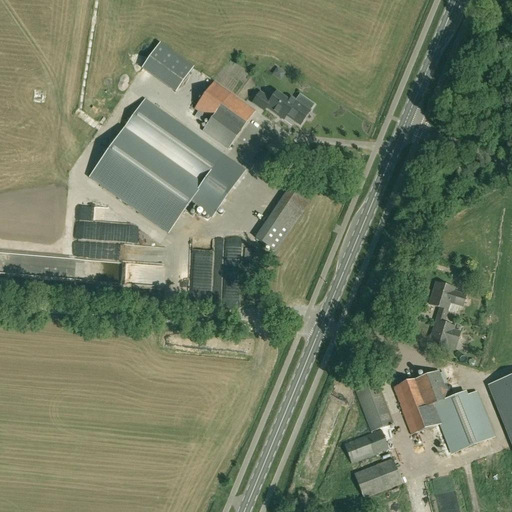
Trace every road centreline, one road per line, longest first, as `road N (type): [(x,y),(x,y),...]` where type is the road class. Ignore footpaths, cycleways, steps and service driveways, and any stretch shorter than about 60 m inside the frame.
road 1 (unclassified): [(323,324),(265,305),(238,239),(266,156),(274,140),(308,128),(393,154)]
road 2 (secondary): [(244,511),(323,324)]
road 3 (secondary): [(323,324),(393,154)]
road 4 (secondary): [(406,124),(456,0)]
